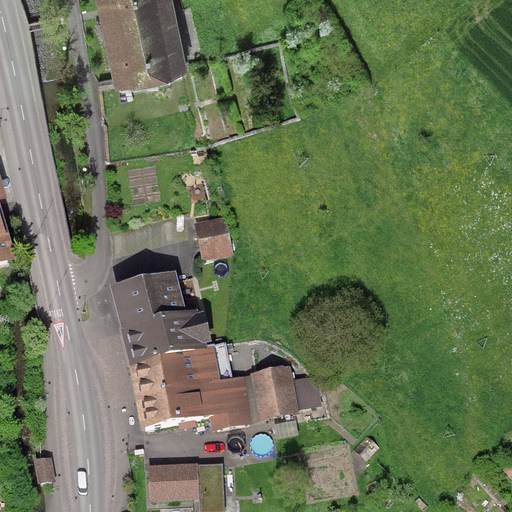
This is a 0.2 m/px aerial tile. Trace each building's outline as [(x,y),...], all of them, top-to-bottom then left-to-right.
[(94,0),(115,91),(190,74),(172,0),(94,0)] [(0,171),(0,263),(18,257),(0,199),(7,197),(0,171)] [(202,184),(191,186),(194,201),(205,198),(202,184)] [(226,217),(195,223),(203,261),(234,255),(226,217)] [(176,269),(111,285),(121,328),(129,364),(208,348),(207,345),(206,342),(212,341),(205,311),(199,312),(197,307),(186,310),(176,269)] [(208,348),(129,364),(142,429),(178,422),(195,418),(210,415),(213,432),(254,424),(244,375),(233,378),(226,342),(215,345),(215,343),(207,345),(208,348)] [(291,366),(251,373),(251,374),(260,420),(300,413),(299,409),(294,380),(291,366)] [(251,374),(244,375),(254,424),(260,420),(251,374)] [(294,380),(299,409),(322,405),(317,376),(294,380)] [(197,426),(195,418),(178,422),(179,430),(197,426)] [(296,420),(274,424),(276,439),(299,435),(296,420)] [(56,480),(52,457),(34,459),(38,483),(56,480)] [(198,463),(149,465),(150,502),(200,500),(198,464),(198,463)] [(224,511),(223,463),(198,464),(200,500),(200,511),(224,511)] [(511,463),(503,471),(511,480),(511,463)]
